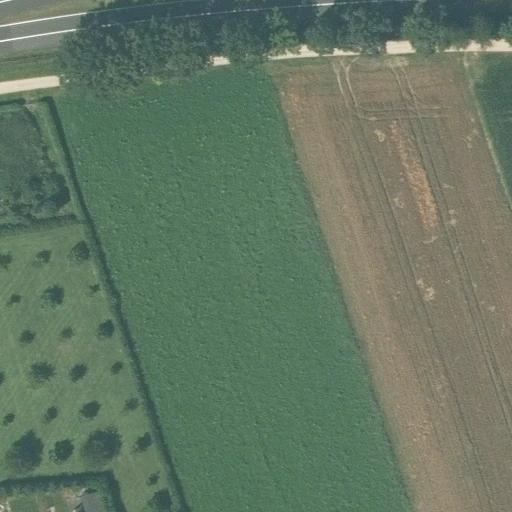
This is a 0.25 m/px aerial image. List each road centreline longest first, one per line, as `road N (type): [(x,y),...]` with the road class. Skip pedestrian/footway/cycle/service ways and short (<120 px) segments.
road 1 (track): [(0,89),(262,54),(511,46)]
road 2 (motorway): [(0,33),(189,7),(332,0)]
